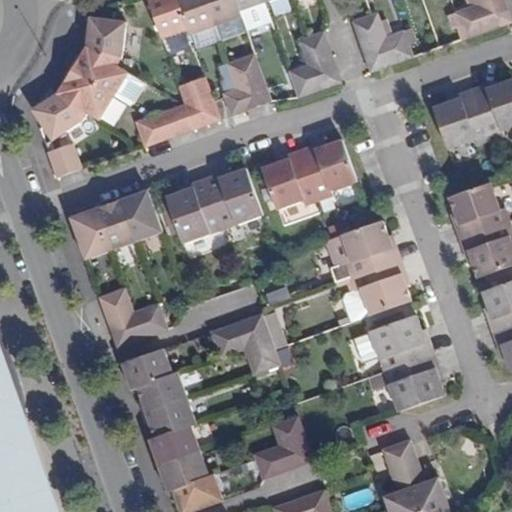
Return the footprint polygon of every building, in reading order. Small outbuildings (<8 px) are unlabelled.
[(244,17),(242,11),(273,0),(152,0),(166,38),(192,29),(194,34),(244,17)] [(464,40),(511,23),(511,22),(504,0),(477,0),(479,5),(473,7),(455,14),(460,27),(464,40)] [(415,57),(406,31),(387,37),(378,13),(353,21),(371,72),(415,57)] [(454,29),(460,27),(455,14),(450,15),(454,29)] [(124,72),(115,67),(116,64),(125,26),(90,18),(88,25),(86,34),(83,42),(80,51),(76,60),(71,68),(67,73),(63,79),(58,86),(52,93),(47,98),(41,103),(34,109),(54,138),(80,117),(85,111),(95,118),(124,72)] [(300,97),(343,82),(326,31),(301,40),(310,64),(291,71),(300,97)] [(236,114),(274,101),(258,54),(231,64),(239,88),(228,93),(236,114)] [(182,85),(188,103),(139,120),(147,145),(223,118),(208,76),(182,85)] [(511,80),(502,85),(452,102),(435,108),(449,148),(477,139),(479,143),(506,133),(505,128),(511,125),(511,80)] [(450,98),(452,102),(502,85),(500,81),(450,98)] [(305,209),(333,199),(331,193),(358,184),(343,142),(328,147),(278,164),(263,169),(278,212),(303,204),(305,209)] [(57,175),(80,167),(71,143),(49,150),(57,175)] [(328,147),(327,143),(277,161),(278,164),(328,147)] [(247,171),(232,177),(182,194),(167,199),(184,246),(263,218),(247,171)] [(232,177),(231,173),(181,190),(182,194),(232,177)] [(451,202),(457,217),(474,268),(479,283),(511,271),(511,227),(507,212),(502,213),(493,187),(451,202)] [(163,236),(148,193),(73,219),(88,263),(163,236)] [(470,269),(474,268),(457,217),(452,219),(470,269)] [(389,241),(384,226),(327,246),(336,271),(331,272),(336,287),(351,282),(356,296),(361,295),(370,321),(412,307),(407,291),(389,241)] [(394,240),(389,241),(407,291),(412,290),(394,240)] [(511,286),(484,296),(489,311),(506,360),(511,375),(511,286)] [(101,299),(118,350),(167,332),(158,307),(133,316),(125,291),(101,299)] [(501,361),(506,360),(489,311),(485,313),(501,361)] [(253,377),(280,367),(262,317),(212,335),(220,359),(244,351),(253,377)] [(417,320),(370,336),(384,375),(370,380),(374,392),(389,387),(399,415),(445,399),(439,383),(422,335),(417,320)] [(439,383),(443,382),(426,334),(422,335),(439,383)] [(155,440),(150,441),(168,493),(173,492),(180,511),(193,511),(224,501),(214,477),(210,478),(190,427),(196,425),(178,375),(172,377),(163,351),(123,365),(133,391),(138,389),(155,440)] [(0,511),(29,511),(15,471),(31,465),(0,377),(0,511)] [(254,456),(264,482),(314,464),(298,419),(272,428),(279,447),(254,456)] [(462,436),(456,448),(475,457),(480,445),(462,436)] [(450,511),(438,478),(425,483),(410,441),(384,451),(399,492),(385,497),(390,511),(450,511)] [(47,511),(31,465),(15,471),(29,511),(47,511)] [(331,511),(324,491),(274,510),(274,511),(331,511)]
